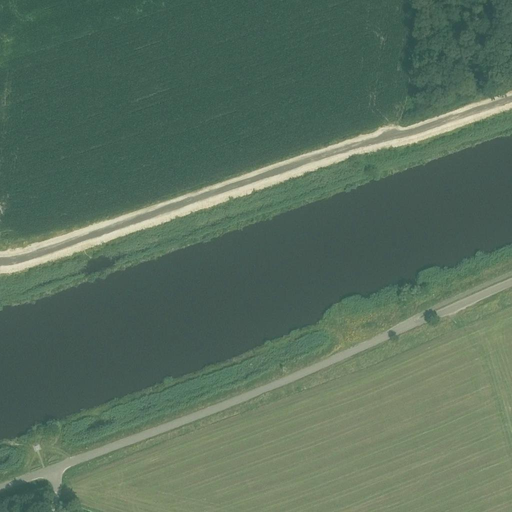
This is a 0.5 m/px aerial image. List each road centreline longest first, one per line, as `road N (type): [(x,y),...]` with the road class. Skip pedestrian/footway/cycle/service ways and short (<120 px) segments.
road 1 (track): [(511,99),(0,265)]
road 2 (unclassified): [(405,326),(292,378),(0,489)]
